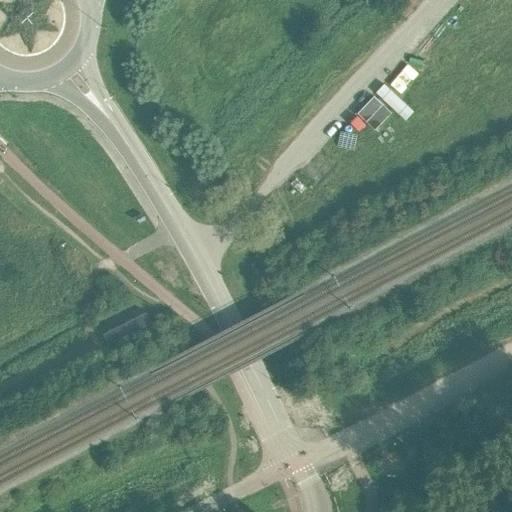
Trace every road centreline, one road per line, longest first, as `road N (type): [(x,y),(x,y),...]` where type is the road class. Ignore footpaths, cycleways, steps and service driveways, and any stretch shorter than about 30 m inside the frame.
road 1 (unknown): [(0,170),(65,233),(180,322),(233,436),(235,511)]
road 2 (unclassified): [(304,475),(193,256),(106,117)]
